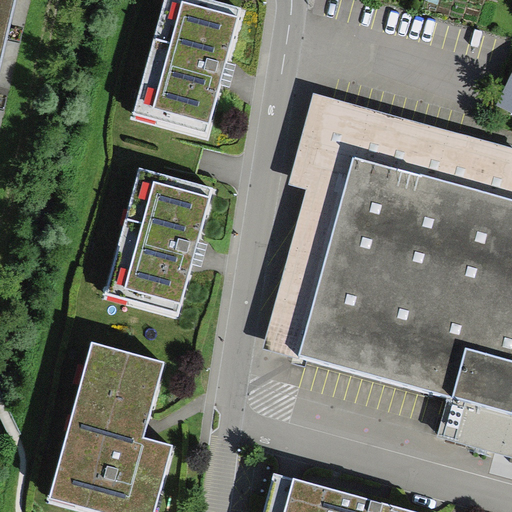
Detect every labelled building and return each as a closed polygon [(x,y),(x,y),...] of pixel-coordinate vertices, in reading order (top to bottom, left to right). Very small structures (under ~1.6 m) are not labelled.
[(0,0),(0,66),(15,0),(0,0)] [(241,8),(211,0),(165,0),(134,113),(206,133),(219,84),(223,72),(226,62),(241,8)] [(237,65),(226,62),(223,72),(219,84),(230,87),(237,65)] [(511,74),(497,105),(511,112),(511,74)] [(511,148),(315,94),(290,183),(308,188),(264,349),(449,400),(438,437),(511,457),(511,148)] [(212,188),(139,168),(105,293),(177,313),(190,264),(194,251),(197,242),(212,188)] [(208,245),(197,242),(194,251),(190,264),(201,267),(208,245)] [(164,361),(92,342),(50,497),(103,511),(153,511),(172,445),(143,437),(147,425),(164,361)] [(410,511),(310,484),(273,474),(262,511),(410,511)]
